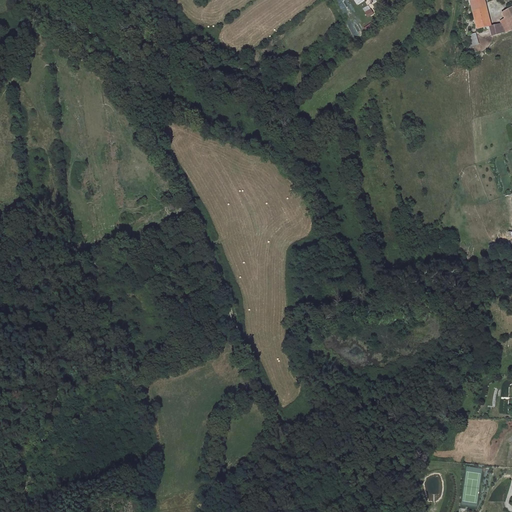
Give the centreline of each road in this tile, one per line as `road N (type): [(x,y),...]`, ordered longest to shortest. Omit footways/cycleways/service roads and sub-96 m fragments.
road 1 (track): [(351,511),(343,476),(290,434),(258,377),(203,232)]
road 2 (track): [(203,232),(136,111),(130,89),(140,19),(120,0)]
road 3 (track): [(379,511),(360,482),(343,476),(414,472)]
road 4 (track): [(230,68),(275,71),(297,52),(307,99)]
